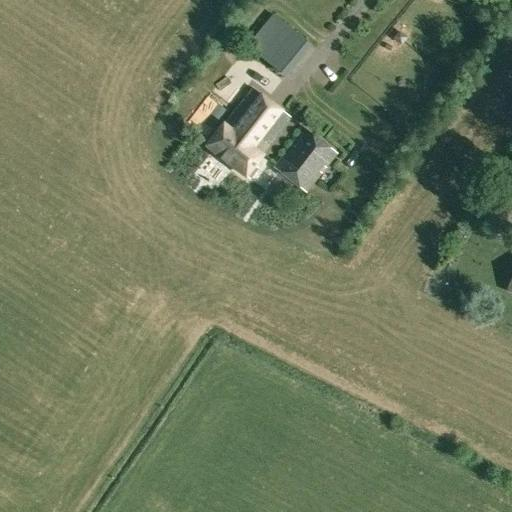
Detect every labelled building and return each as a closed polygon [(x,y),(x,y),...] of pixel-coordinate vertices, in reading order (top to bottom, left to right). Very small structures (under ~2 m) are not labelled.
[(304,30),(266,32),(267,56),(281,56),(282,67),(305,65),(304,30)] [(407,38),(399,31),(393,39),(401,45),(407,38)] [(246,176),(249,179),(257,168),(254,166),(263,155),(262,154),(290,118),(251,88),(223,125),(223,124),(206,147),(245,177),(246,176)] [(313,129),(326,124),(317,103),(305,108),(313,129)] [(273,167),(307,193),(337,154),(304,127),(273,167)]
